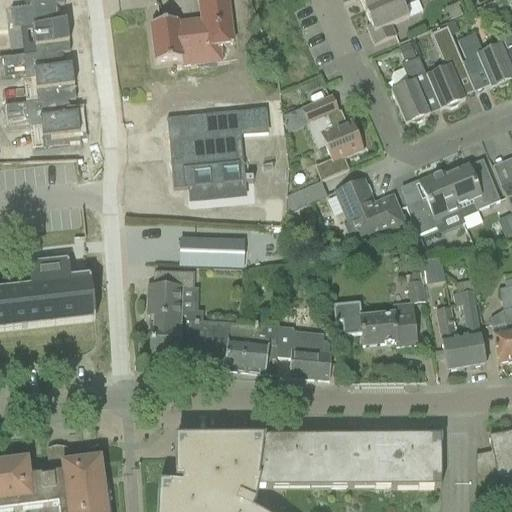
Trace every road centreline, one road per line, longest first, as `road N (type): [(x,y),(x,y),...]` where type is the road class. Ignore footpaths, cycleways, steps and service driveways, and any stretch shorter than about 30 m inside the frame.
road 1 (residential): [(0,412),(126,398),(375,406),(511,394)]
road 2 (residential): [(511,114),(412,156),(398,151),(378,129),(318,0)]
